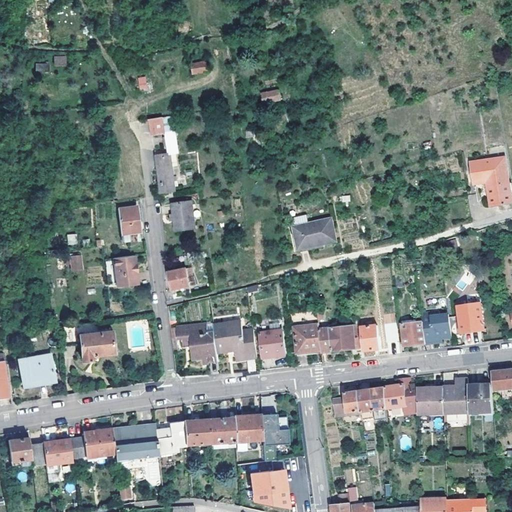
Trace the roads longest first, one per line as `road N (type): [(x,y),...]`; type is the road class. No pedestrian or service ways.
road 1 (residential): [(173,394),(143,127)]
road 2 (residential): [(511,214),(290,270)]
road 3 (track): [(113,68),(205,36),(273,26),(313,0)]
road 4 (residential): [(303,378),(511,353)]
road 5 (residential): [(0,420),(173,394)]
road 6 (residential): [(323,511),(303,378)]
road 7 (residential): [(173,394),(303,378)]
